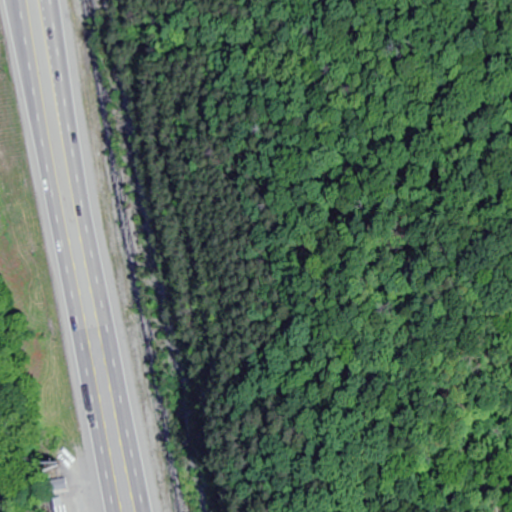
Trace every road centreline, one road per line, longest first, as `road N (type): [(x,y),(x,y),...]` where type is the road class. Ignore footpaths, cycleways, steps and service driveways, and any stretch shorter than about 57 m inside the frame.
road 1 (trunk): [(19,0),(114,511)]
road 2 (trunk): [(141,511),(51,0)]
